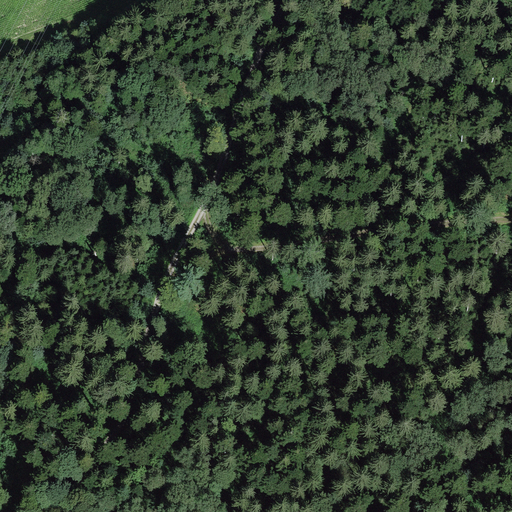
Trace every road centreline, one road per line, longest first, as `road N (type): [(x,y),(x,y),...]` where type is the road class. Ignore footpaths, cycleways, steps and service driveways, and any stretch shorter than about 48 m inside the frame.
road 1 (track): [(166,280),(228,249),(511,218)]
road 2 (track): [(166,280),(286,0)]
road 3 (track): [(50,511),(116,432),(166,280)]
road 4 (track): [(12,511),(19,441),(0,360)]
